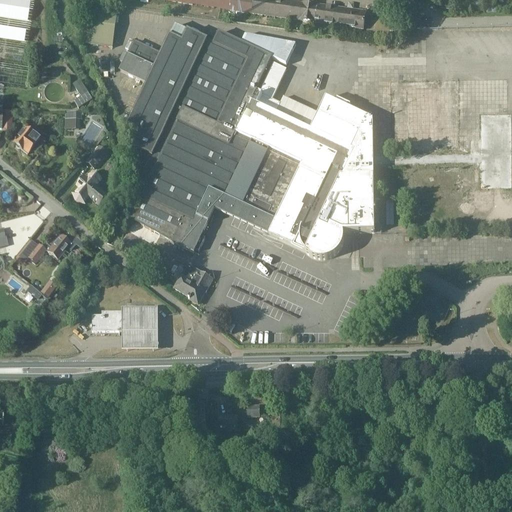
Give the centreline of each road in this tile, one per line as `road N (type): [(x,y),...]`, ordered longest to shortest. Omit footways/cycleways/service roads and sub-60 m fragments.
road 1 (primary): [(199,374),(511,369)]
road 2 (primary): [(511,357),(199,361)]
road 3 (unclassified): [(199,361),(186,313),(0,164)]
road 4 (primary): [(199,361),(0,364)]
road 5 (primary): [(0,376),(199,374)]
road 6 (unknown): [(490,511),(490,379)]
